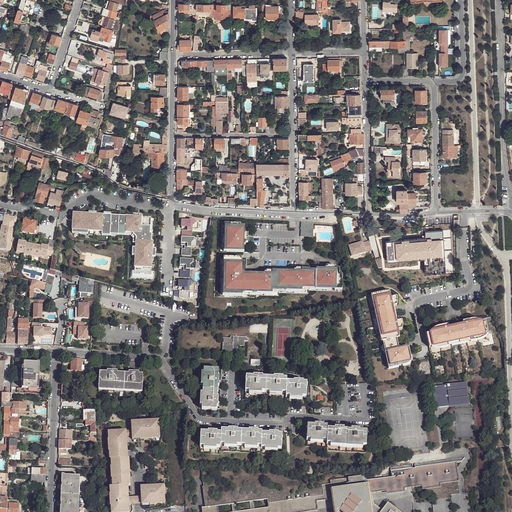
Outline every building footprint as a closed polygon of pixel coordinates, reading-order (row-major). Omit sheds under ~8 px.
[(327,0),(316,0),(316,1),(317,4),(322,4),(322,12),(327,12),(327,9),(327,0)] [(382,11),(397,12),(397,0),(389,0),(390,2),(383,1),(382,11)] [(119,3),(111,1),(108,9),(116,11),(119,3)] [(179,13),(196,14),(196,10),(196,4),(186,4),(179,4),(179,13)] [(216,5),(211,4),(211,8),(217,8),(217,10),(215,10),(215,19),(227,19),(227,14),(231,14),(231,5),(230,5),(229,5),(226,5),(225,5),(216,5)] [(249,8),(245,8),(245,18),(245,19),(252,19),(252,20),(257,20),(257,8),(255,8),(255,5),(249,4),(249,8)] [(1,6),(0,5),(0,11),(6,14),(8,8),(1,6)] [(245,8),(245,6),(234,6),(234,17),(245,18),(245,8)] [(266,6),(266,12),(266,19),(279,19),(279,6),(271,6),(266,6)] [(104,8),(101,15),(103,15),(106,16),(113,18),(115,13),(115,11),(108,9),(104,8)] [(23,11),(19,9),(15,22),(20,23),(21,19),(25,21),(28,12),(23,11)] [(168,25),(169,13),(163,15),(163,16),(154,20),(159,31),(168,25)] [(318,24),(318,14),(305,14),(305,24),(318,24)] [(105,17),(102,26),(111,28),(114,20),(105,17)] [(341,31),(341,23),(341,19),(333,20),(333,32),(341,32),(341,31)] [(58,29),(60,23),(52,20),(50,27),(58,29)] [(349,22),(341,23),(341,31),(349,30),(349,22)] [(168,30),(168,25),(159,31),(160,34),(161,34),(168,30)] [(113,30),(102,27),(101,32),(99,36),(100,36),(99,37),(99,38),(104,40),(109,41),(113,30)] [(439,57),(439,67),(448,66),(448,44),(445,44),(445,30),(439,30),(439,41),(441,41),(441,44),(441,53),(441,57),(439,57)] [(59,46),(62,36),(53,34),(50,43),(50,44),(54,45),(59,46)] [(397,40),(390,40),(390,46),(390,47),(398,47),(401,47),(404,47),(409,47),(409,46),(409,41),(409,37),(409,35),(403,35),(403,40),(397,40)] [(180,51),(191,50),(191,40),(180,40),(180,46),(178,46),(178,49),(179,50),(180,51)] [(240,41),(231,41),(231,46),(231,50),(240,49),(240,41)] [(168,59),(168,47),(162,47),(162,51),(161,51),(160,52),(160,59),(168,59)] [(113,51),(103,48),(103,50),(101,56),(103,57),(103,59),(103,61),(109,63),(111,59),(113,59),(114,55),(113,53),(113,51)] [(0,67),(0,69),(8,72),(13,56),(7,53),(4,61),(2,61),(0,67)] [(407,68),(418,68),(418,53),(407,53),(407,68)] [(28,62),(29,58),(23,56),(20,63),(27,65),(28,62)] [(287,58),(273,58),(273,63),(273,70),(287,70),(287,58)] [(125,64),(125,59),(118,59),(118,73),(127,73),(127,64),(125,64)] [(216,73),(227,72),(227,67),(227,59),(214,59),(214,71),(214,70),(216,70),(216,73)] [(327,70),(340,70),(340,68),(340,65),(339,60),(327,60),(327,64),(327,70)] [(78,63),(71,61),(69,68),(75,70),(78,63)] [(31,63),(28,62),(27,65),(24,75),(32,77),(35,68),(30,66),(31,63)] [(24,75),(27,65),(20,63),(16,74),(23,77),(24,75)] [(269,70),(273,70),(273,63),(256,64),(257,76),(270,76),(269,70)] [(43,65),(40,64),(38,70),(39,71),(37,79),(44,81),(47,72),(42,70),(44,65),(43,65)] [(247,82),(257,81),(257,76),(256,64),(246,64),(247,82)] [(306,81),(313,81),(313,64),(303,64),(303,74),(303,79),(306,79),(306,81)] [(109,72),(103,70),(96,68),(95,69),(97,70),(96,74),(98,74),(96,82),(105,85),(106,82),(109,72)] [(154,73),(154,83),(164,83),(164,84),(164,73),(154,73)] [(12,84),(3,81),(0,88),(0,90),(2,92),(9,94),(11,89),(12,84)] [(124,85),(124,81),(117,81),(117,85),(118,85),(118,95),(127,95),(126,94),(130,94),(130,85),(126,85),(124,85)] [(12,98),(12,99),(24,103),(28,90),(16,86),(14,90),(12,98)] [(178,87),(177,99),(188,99),(187,87),(178,87)] [(90,88),(88,95),(97,98),(98,96),(100,91),(90,88)] [(384,98),(391,98),(394,98),(394,89),(380,89),(380,98),(384,98)] [(415,103),(426,102),(426,97),(427,97),(427,92),(426,92),(426,90),(415,90),(415,103)] [(29,102),(38,105),(40,96),(41,95),(33,92),(29,102)] [(349,100),(349,104),(360,104),(360,94),(352,94),(349,94),(349,98),(348,98),(348,100),(349,100)] [(288,95),(275,96),(275,107),(288,107),(288,95)] [(42,100),(41,106),(40,106),(44,107),(49,109),(52,99),(43,96),(43,97),(41,100),(42,100)] [(164,97),(160,97),(151,97),(151,111),(157,111),(157,108),(157,106),(159,106),(164,106),(164,97)] [(53,108),(65,112),(67,106),(68,102),(56,98),(55,100),(53,108)] [(12,99),(11,100),(9,108),(7,112),(12,113),(16,115),(20,116),(24,103),(12,99)] [(224,109),(228,109),(227,101),(224,101),(215,101),(215,104),(215,106),(215,109),(220,109),(220,107),(224,107),(224,109)] [(41,106),(37,105),(38,105),(29,102),(29,104),(31,105),(29,110),(35,112),(36,110),(40,111),(43,110),(44,107),(40,106),(41,106)] [(68,102),(67,106),(68,106),(66,112),(69,114),(74,115),(78,105),(68,102)] [(127,113),(128,107),(114,102),(110,113),(125,118),(127,113)] [(360,104),(349,104),(350,114),(361,114),(360,104)] [(6,116),(7,112),(9,108),(4,106),(3,107),(2,109),(0,113),(0,118),(3,120),(5,119),(6,116)] [(215,120),(222,120),(222,113),(228,113),(228,109),(224,109),(224,107),(220,107),(220,109),(215,109),(215,116),(215,120)] [(80,110),(88,113),(88,112),(80,110),(76,121),(84,124),(84,122),(77,120),(80,110)] [(85,122),(88,113),(80,110),(77,120),(84,122),(85,122)] [(99,112),(91,110),(90,113),(88,120),(96,122),(97,118),(99,112)] [(416,111),(416,122),(426,122),(426,111),(416,111)] [(259,117),(258,117),(258,121),(256,121),(256,126),(258,126),(258,127),(266,127),(266,119),(266,117),(259,117)] [(96,122),(88,120),(87,124),(96,127),(97,124),(98,124),(100,119),(97,118),(96,122)] [(338,121),(326,122),(326,130),(338,129),(338,121)] [(2,134),(10,138),(12,135),(14,128),(8,126),(9,123),(5,122),(4,125),(4,126),(3,131),(2,134)] [(13,138),(14,139),(16,134),(18,129),(18,127),(11,124),(9,123),(8,126),(14,128),(12,135),(14,135),(13,138)] [(387,124),(387,130),(390,130),(390,137),(388,137),(388,142),(400,142),(400,137),(398,137),(398,133),(398,130),(401,130),(401,124),(395,124),(387,124)] [(418,129),(413,129),(408,129),(408,141),(422,141),(421,129),(418,129)] [(364,133),(361,133),(350,134),(350,144),(356,144),(360,144),(364,144),(364,133)] [(443,145),(453,145),(453,134),(444,134),(442,134),(443,145)] [(164,135),(163,135),(162,136),(162,145),(143,145),(143,148),(142,152),(147,152),(163,152),(167,152),(167,148),(167,136),(164,135)] [(117,136),(115,147),(122,148),(124,137),(117,136)] [(214,138),(214,144),(214,148),(216,148),(216,147),(223,147),(224,147),(224,145),(225,145),(225,140),(224,140),(224,138),(214,138)] [(288,138),(277,138),(277,148),(289,148),(288,138)] [(130,155),(141,157),(142,152),(143,148),(138,147),(139,145),(133,144),(132,151),(131,151),(130,155)] [(453,146),(453,145),(443,145),(443,157),(457,157),(457,151),(453,151),(453,146)] [(17,146),(15,155),(27,159),(29,152),(30,151),(30,150),(17,146)] [(77,153),(78,149),(73,147),(71,155),(70,156),(75,158),(77,153)] [(177,147),(177,161),(187,162),(187,157),(185,156),(185,151),(185,147),(177,147)] [(359,155),(356,149),(356,148),(347,151),(351,157),(351,159),(359,155)] [(425,149),(413,149),(413,160),(426,160),(426,157),(425,149)] [(44,155),(33,151),(29,162),(31,163),(37,164),(37,165),(41,166),(44,157),(44,155)] [(350,157),(351,157),(347,151),(331,158),(332,160),(330,161),(333,169),(335,168),(336,170),(338,169),(338,167),(352,162),(350,157)] [(163,152),(147,152),(147,158),(151,158),(151,167),(163,167),(163,154),(163,152)] [(85,156),(77,153),(75,158),(75,160),(83,163),(85,159),(85,156)] [(49,158),(44,157),(41,166),(41,167),(46,168),(49,158)] [(393,168),(393,170),(392,178),(400,178),(400,162),(395,162),(395,158),(385,157),(385,161),(388,161),(388,167),(393,168)] [(191,170),(202,171),(202,167),(202,159),(195,158),(194,159),(196,159),(195,166),(191,166),(191,170)] [(307,170),(317,170),(317,159),(306,159),(306,162),(306,167),(306,170),(307,170)] [(231,172),(237,173),(242,173),(257,173),(256,164),(256,163),(239,162),(239,169),(231,169),(231,172)] [(256,164),(257,173),(258,173),(283,174),(289,174),(289,164),(256,164)] [(177,168),(177,178),(186,179),(186,169),(177,168)] [(116,182),(119,183),(120,176),(111,172),(110,178),(116,182)] [(414,173),(414,177),(414,183),(427,183),(427,177),(427,176),(426,176),(426,172),(414,172),(414,173)] [(257,181),(257,190),(266,190),(263,189),(262,177),(257,177),(257,181)] [(321,195),(322,208),(329,209),(334,209),(332,178),(329,178),(321,178),(321,182),(321,195)] [(50,185),(39,182),(35,200),(43,202),(45,195),(47,196),(50,185)] [(299,194),(308,194),(308,191),(307,182),(305,182),(302,182),(299,182),(299,194)] [(356,186),(356,182),(353,182),(345,182),(345,194),(362,194),(362,186),(356,186)] [(62,197),(65,191),(60,190),(59,194),(51,192),(48,202),(57,205),(56,209),(60,210),(61,202),(62,197)] [(257,205),(263,205),(266,190),(257,190),(257,198),(257,201),(257,205)] [(407,193),(407,191),(407,190),(397,190),(397,202),(407,202),(407,193)] [(407,193),(407,202),(416,202),(416,197),(416,193),(407,193)] [(407,213),(407,207),(407,203),(400,204),(400,209),(396,209),(396,212),(407,213)] [(136,217),(74,214),(73,234),(132,238),(134,240),(132,279),(155,280),(155,273),(152,272),(152,262),(154,262),(154,258),(154,257),(152,257),(152,253),(153,249),(154,234),(150,234),(151,218),(142,218),(139,217),(136,217)] [(2,226),(9,251),(11,244),(9,243),(12,228),(13,228),(14,224),(13,218),(0,215),(0,220),(1,223),(2,223),(2,226)] [(35,227),(36,222),(23,220),(21,232),(33,234),(34,231),(35,229),(35,227)] [(195,221),(190,220),(190,221),(182,221),(182,228),(186,228),(188,229),(188,231),(186,231),(183,230),(183,237),(191,237),(192,229),(197,230),(198,223),(194,222),(195,221)] [(230,224),(218,224),(218,252),(243,252),(248,252),(248,226),(237,226),(237,224),(235,224),(235,222),(230,221),(230,224)] [(301,223),(301,237),(313,238),(314,223),(301,223)] [(0,249),(9,251),(2,226),(1,226),(0,230),(0,249)] [(426,240),(387,241),(388,263),(424,260),(425,275),(454,274),(452,230),(425,232),(426,240)] [(183,237),(182,237),(181,245),(185,245),(187,245),(187,249),(185,248),(182,248),(181,255),(191,256),(192,246),(198,246),(198,240),(195,240),(196,238),(191,237),(183,237)] [(46,256),(52,257),(52,255),(54,241),(50,241),(49,245),(47,245),(47,246),(41,245),(40,247),(25,244),(25,242),(19,241),(22,254),(23,254),(23,255),(38,258),(39,256),(46,258),(46,256)] [(349,247),(352,257),(372,251),(369,242),(363,244),(363,243),(349,247)] [(218,252),(215,252),(215,297),(223,297),(257,298),(257,297),(258,297),(258,270),(250,270),(250,276),(246,276),(247,258),(243,258),(243,252),(218,252)] [(193,259),(180,258),(180,267),(184,267),(186,267),(186,271),(184,270),(181,270),(180,277),(190,277),(190,268),(196,268),(196,261),(193,261),(193,259)] [(287,268),(288,293),(309,293),(309,290),(316,290),(317,265),(302,265),(302,268),(287,268)] [(317,265),(316,290),(342,291),(342,274),(339,274),(340,266),(317,265)] [(288,293),(287,268),(272,267),(272,270),(258,270),(258,297),(259,297),(259,295),(279,296),(279,293),(288,293)] [(46,285),(52,286),(55,278),(47,276),(45,282),(42,281),(42,284),(46,285)] [(88,280),(79,278),(78,282),(79,282),(78,285),(79,285),(78,293),(81,293),(80,297),(84,297),(86,297),(87,293),(93,294),(94,285),(88,285),(88,280)] [(192,281),(179,280),(178,289),(182,289),(184,289),(184,291),(182,291),(179,290),(179,298),(188,300),(189,291),(194,291),(195,284),(192,283),(192,281)] [(30,287),(33,287),(45,291),(46,285),(42,284),(32,281),(30,287)] [(388,295),(387,291),(371,295),(373,307),(376,306),(376,310),(374,310),(376,317),(394,314),(392,306),(394,306),(396,305),(397,304),(397,303),(397,302),(397,301),(397,300),(397,299),(397,298),(396,297),(396,296),(390,298),(390,295),(388,295)] [(86,297),(84,297),(84,301),(84,303),(82,303),(78,303),(78,307),(78,318),(88,318),(88,306),(93,306),(93,305),(93,304),(94,297),(86,297)] [(43,305),(43,301),(33,300),(32,318),(40,319),(41,312),(41,305),(43,305)] [(396,322),(394,314),(376,317),(381,342),(382,341),(385,341),(396,338),(399,338),(397,330),(401,329),(402,328),(402,327),(402,326),(402,325),(402,324),(402,323),(402,321),(402,320),(397,321),(396,322)] [(28,320),(27,320),(18,320),(18,330),(27,330),(28,320)] [(486,335),(488,334),(485,321),(481,322),(481,321),(479,321),(478,320),(477,320),(475,320),(474,320),(472,320),(471,320),(470,320),(462,321),(462,322),(462,324),(455,326),(459,344),(467,343),(466,340),(469,339),(470,342),(478,340),(479,340),(480,339),(481,339),(482,338),(483,338),(484,337),(485,336),(486,336),(486,335)] [(83,322),(73,322),(73,327),(78,327),(77,339),(86,340),(87,327),(83,327),(83,322)] [(41,323),(31,323),(31,327),(33,327),(33,336),(42,337),(42,335),(51,335),(51,328),(40,328),(41,323)] [(430,333),(426,334),(429,347),(431,347),(432,348),(433,348),(434,348),(435,349),(436,349),(437,349),(439,349),(440,348),(441,348),(448,347),(447,344),(450,343),(451,346),(459,344),(455,326),(447,327),(447,326),(447,325),(439,326),(437,327),(436,328),(435,328),(433,329),(432,330),(431,331),(430,332),(430,333)] [(17,344),(27,345),(27,330),(18,330),(17,344)] [(6,344),(14,344),(14,334),(10,333),(7,333),(6,340),(6,344)] [(222,353),(234,353),(234,350),(238,350),(239,345),(245,345),(245,341),(248,341),(249,338),(246,338),(246,337),(233,336),(233,341),(222,340),(222,353)] [(399,349),(396,338),(385,341),(386,345),(383,345),(382,346),(384,353),(385,352),(388,369),(399,366),(398,363),(402,362),(402,366),(403,365),(404,365),(405,365),(406,364),(408,364),(408,363),(409,363),(410,362),(410,361),(411,360),(408,347),(401,349),(399,349)] [(81,359),(71,359),(70,364),(70,370),(80,371),(81,359)] [(23,362),(22,366),(22,381),(21,388),(38,389),(38,376),(36,376),(36,372),(36,362),(23,362)] [(202,393),(202,406),(202,409),(216,410),(217,406),(217,397),(218,386),(218,377),(219,370),(204,369),(204,373),(203,385),(202,393)] [(99,388),(142,390),(143,374),(139,374),(129,373),(117,373),(107,372),(99,372),(99,388)] [(290,397),(302,398),(306,398),(307,383),(303,383),(294,382),(286,382),(287,379),(283,378),(274,378),(262,377),(253,377),(246,377),(245,392),(249,392),(262,392),(269,393),(282,393),(286,393),(286,396),(290,397)] [(436,396),(437,407),(467,404),(466,382),(432,386),(434,396),(436,396)] [(1,396),(1,403),(9,403),(9,398),(9,394),(2,393),(1,393),(1,396)] [(4,414),(3,421),(10,422),(10,418),(10,410),(10,404),(9,403),(1,403),(1,408),(4,408),(4,414)] [(12,410),(10,410),(10,418),(18,418),(18,414),(18,410),(23,411),(23,404),(12,403),(12,410)] [(87,422),(95,422),(94,414),(87,413),(87,422)] [(10,418),(10,422),(9,428),(15,429),(17,429),(17,428),(17,426),(18,418),(10,418)] [(92,433),(95,433),(95,429),(95,422),(87,422),(85,421),(85,426),(90,426),(90,428),(90,433),(92,433)] [(140,437),(140,438),(151,437),(151,436),(159,436),(158,421),(150,421),(150,427),(143,427),(143,423),(139,424),(139,422),(131,423),(132,431),(132,437),(132,438),(140,437)] [(331,444),(363,446),(366,446),(367,431),(360,431),(351,430),(344,430),(335,429),(327,429),(327,426),(324,426),(315,425),(307,425),(307,440),(310,440),(323,441),(327,441),(327,444),(331,444)] [(59,430),(59,440),(71,441),(72,431),(59,430)] [(265,448),(278,449),(281,449),(282,434),(278,434),(269,434),(262,433),(262,432),(258,431),(249,431),(237,430),(228,430),(221,430),(221,433),(217,433),(208,432),(200,432),(200,447),(204,447),(216,447),(220,447),(220,444),(224,445),(237,445),(245,445),(257,446),(261,446),(261,448),(265,448)] [(112,459),(114,459),(127,458),(127,451),(121,451),(121,444),(125,444),(125,440),(126,439),(126,438),(126,432),(126,431),(111,432),(111,440),(111,452),(112,452),(112,459)] [(0,446),(0,447),(9,448),(9,440),(9,439),(6,439),(5,438),(5,446),(0,446)] [(9,440),(9,448),(8,453),(8,459),(11,459),(14,460),(14,459),(15,459),(16,452),(16,440),(9,440)] [(59,440),(59,450),(66,450),(71,450),(71,442),(71,441),(59,440)] [(115,479),(115,487),(128,486),(130,486),(130,478),(124,478),(124,471),(128,471),(128,467),(129,467),(129,458),(127,458),(114,459),(114,467),(113,467),(114,479),(115,479)] [(466,458),(417,464),(418,469),(455,463),(461,463),(466,458)] [(455,463),(418,469),(418,486),(423,485),(423,488),(439,486),(438,483),(457,480),(455,463)] [(380,479),(380,491),(387,490),(388,493),(403,491),(403,488),(418,486),(418,469),(415,469),(412,469),(391,472),(391,478),(380,479)] [(44,483),(44,475),(39,475),(31,475),(30,475),(30,483),(44,483)] [(78,511),(80,476),(63,475),(61,511),(78,511)] [(85,511),(86,476),(80,476),(78,511),(85,511)] [(380,491),(380,479),(367,481),(366,476),(330,481),(330,484),(321,485),(323,496),(268,503),(268,508),(254,510),(250,510),(236,511),(218,511),(218,506),(215,506),(210,507),(210,506),(207,507),(202,508),(202,511),(292,511),(316,509),(315,500),(332,498),(332,499),(334,511),(380,511),(381,510),(373,504),(372,500),(370,501),(368,493),(371,492),(380,491)] [(129,511),(129,505),(123,505),(123,498),(127,498),(127,494),(128,494),(128,486),(115,487),(113,487),(113,494),(112,494),(113,499),(113,506),(114,506),(114,511),(129,511)] [(141,497),(141,502),(149,502),(157,502),(157,504),(158,504),(157,501),(165,501),(164,486),(156,486),(156,492),(149,492),(148,487),(140,487),(141,497)] [(141,504),(141,502),(141,497),(138,497),(128,498),(129,505),(139,505),(141,504)] [(316,501),(332,499),(332,498),(315,500),(316,509),(292,511),(306,511),(317,511),(316,501)] [(20,511),(21,501),(9,501),(9,504),(17,504),(16,511),(20,511)] [(398,511),(388,503),(381,510),(380,511),(398,511)]
